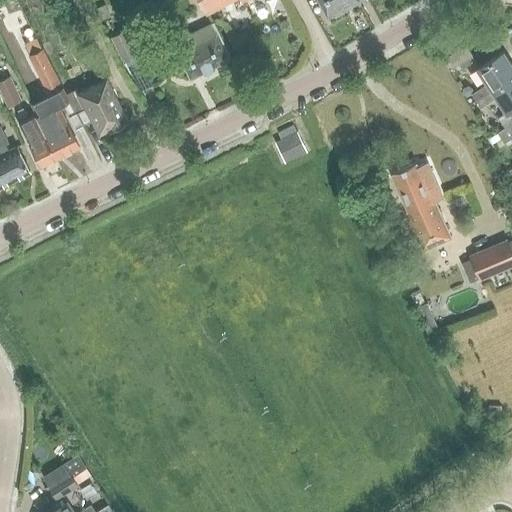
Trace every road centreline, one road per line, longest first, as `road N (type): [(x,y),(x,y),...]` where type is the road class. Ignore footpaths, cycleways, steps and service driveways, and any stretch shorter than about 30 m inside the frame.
road 1 (residential): [(160,157),(338,69)]
road 2 (residential): [(75,0),(160,157)]
road 3 (residential): [(0,236),(160,157)]
road 4 (residential): [(338,69),(452,0)]
